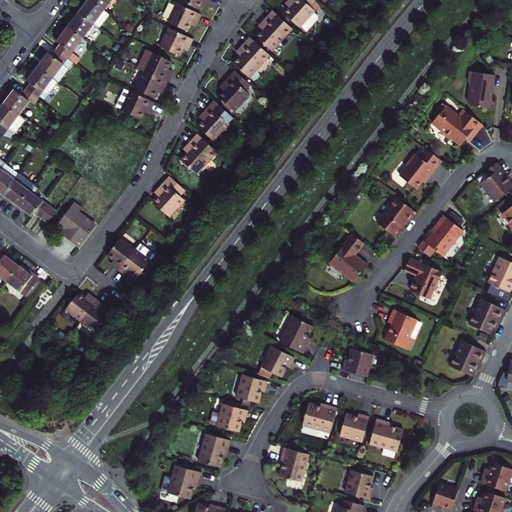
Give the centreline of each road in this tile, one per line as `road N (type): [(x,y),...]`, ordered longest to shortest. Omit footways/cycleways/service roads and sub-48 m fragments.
road 1 (residential): [(0,220),(64,269),(78,269),(142,184),(240,0)]
road 2 (tertiary): [(426,0),(195,294)]
road 3 (residential): [(243,484),(267,426),(305,382),(328,381),(446,414)]
road 4 (residential): [(346,317),(462,172),(484,156),(511,151)]
road 5 (tertiary): [(195,294),(64,454)]
road 6 (tertiary): [(80,464),(169,345),(195,294)]
